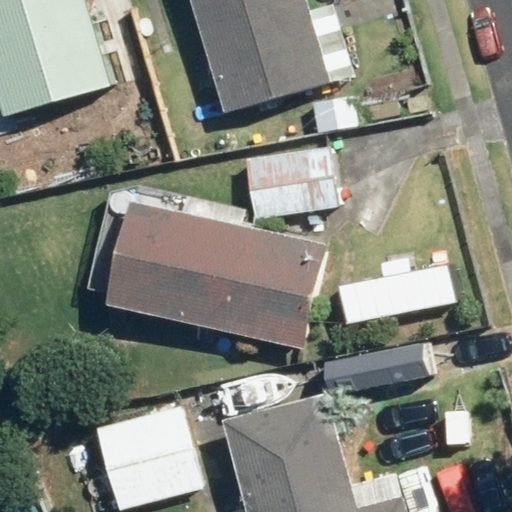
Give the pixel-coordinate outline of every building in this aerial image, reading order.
[(0,0),(0,51),(18,115),(119,87),(94,0),(0,0)] [(348,84),(325,0),(211,0),(241,112),(348,84)] [(345,144),(257,158),(267,219),(354,206),(345,144)] [(124,193),(99,296),(323,351),(349,248),(124,193)] [(340,389),(240,416),(264,508),(250,511),(420,511),(410,470),(365,482),(340,389)] [(108,426),(130,509),(216,487),(194,403),(108,426)]
